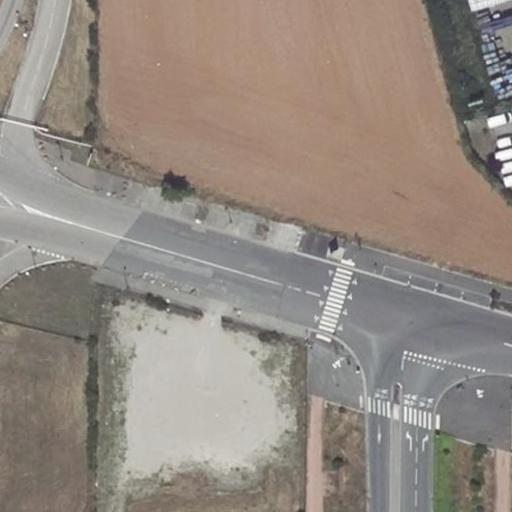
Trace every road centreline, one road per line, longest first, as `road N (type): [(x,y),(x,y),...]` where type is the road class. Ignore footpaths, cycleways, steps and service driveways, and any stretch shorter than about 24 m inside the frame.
road 1 (tertiary): [(374,312),(95,230)]
road 2 (tertiary): [(374,312),(377,511)]
road 3 (tertiary): [(420,511),(416,324)]
